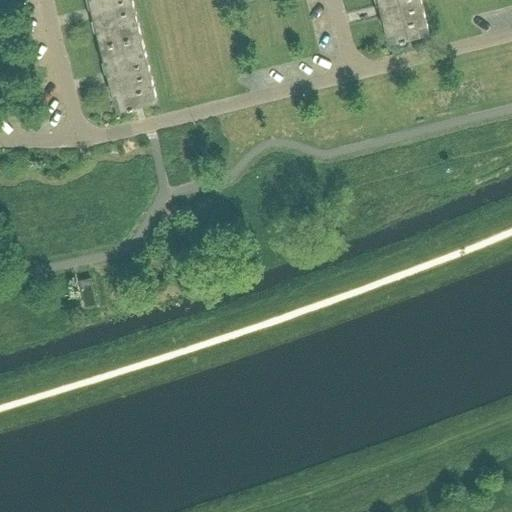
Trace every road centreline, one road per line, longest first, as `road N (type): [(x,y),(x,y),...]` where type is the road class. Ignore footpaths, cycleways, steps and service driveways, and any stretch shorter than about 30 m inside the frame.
road 1 (residential): [(354,78),(79,138)]
road 2 (residential): [(511,36),(354,78)]
road 3 (residential): [(45,0),(79,138)]
